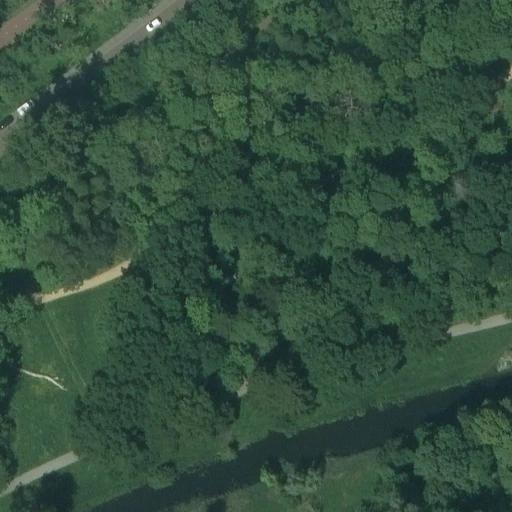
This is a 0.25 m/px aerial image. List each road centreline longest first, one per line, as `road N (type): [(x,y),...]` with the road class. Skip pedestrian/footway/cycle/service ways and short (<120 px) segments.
road 1 (unknown): [(0,313),(333,177),(511,72)]
road 2 (unclassified): [(0,138),(198,0)]
